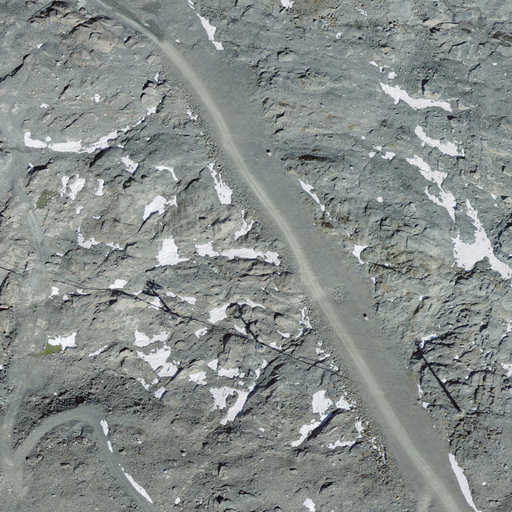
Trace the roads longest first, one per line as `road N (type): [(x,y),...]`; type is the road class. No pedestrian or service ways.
road 1 (track): [(432,479),(285,225),(159,39),(102,0)]
road 2 (track): [(0,134),(42,254),(41,333),(4,420),(4,462),(18,474),(21,451),(48,425),(93,419),(147,511)]
